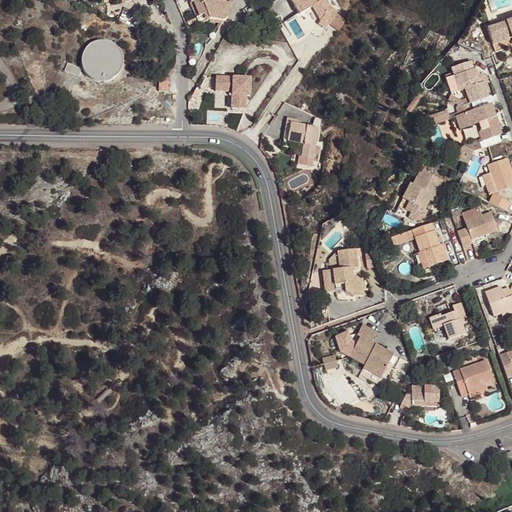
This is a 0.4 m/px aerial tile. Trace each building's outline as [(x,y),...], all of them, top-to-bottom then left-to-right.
[(189,0),(191,4),(193,3),(199,17),(206,14),(207,13),(208,11),(206,6),(210,4),(209,3),(209,2),(208,0),(189,0)] [(337,13),(330,8),(325,0),(291,0),(300,14),(312,7),(321,21),(318,25),(325,29),(337,13)] [(190,4),(196,18),(199,17),(193,3),(191,4),(190,4)] [(206,14),(209,20),(224,22),(228,17),(230,5),(209,3),(210,4),(206,6),(208,11),(207,13),(206,14)] [(206,14),(199,17),(196,18),(199,24),(209,20),(206,14)] [(194,20),(187,23),(189,28),(196,25),(194,20)] [(511,20),(487,30),(493,45),(511,38),(511,20)] [(105,43),(101,43),(97,43),(93,45),(89,48),(86,51),(84,54),(83,59),(83,63),(84,67),(85,71),(88,75),(91,77),(95,79),(99,81),(103,81),(107,80),(111,79),(115,76),(118,73),(120,69),(121,65),(121,61),(120,56),(119,53),(116,49),(113,46),(109,44),(105,43)] [(479,78),(475,69),(473,70),(470,62),(451,69),(452,73),(454,77),(459,92),(465,90),(470,104),(489,97),(483,82),(481,83),(479,78)] [(67,64),(65,71),(78,76),(81,69),(67,64)] [(169,92),(170,73),(159,72),(159,92),(169,92)] [(216,77),(215,92),(229,92),(232,93),(231,95),(231,108),(246,109),(247,96),(250,96),(251,79),(216,77)] [(459,92),(454,77),(445,80),(451,95),(459,92)] [(461,101),(461,100),(450,96),(447,101),(461,107),(467,105),(466,99),(461,101)] [(502,134),(491,104),(455,117),(460,131),(477,124),(480,132),(479,133),(482,142),(502,134)] [(438,120),(449,116),(447,111),(436,115),(438,120)] [(318,128),(298,124),(299,114),(286,112),(284,122),(284,123),(287,123),(290,124),(287,141),(304,144),(302,157),(313,159),(318,128)] [(479,141),(461,147),(456,159),(468,165),(474,152),(482,149),(479,141)] [(412,158),(404,154),(399,163),(408,167),(412,158)] [(511,187),(511,176),(506,159),(487,166),(490,174),(497,193),(499,192),(511,187)] [(415,186),(422,171),(417,169),(410,183),(415,186)] [(442,181),(422,171),(415,186),(410,183),(402,199),(403,200),(409,202),(405,210),(410,213),(418,217),(423,219),(428,211),(425,210),(429,201),(432,195),(435,197),(442,181)] [(497,193),(490,174),(482,177),(489,196),(492,195),(497,193)] [(499,198),(492,195),(488,203),(507,212),(511,203),(499,198)] [(409,202),(403,200),(398,209),(405,213),(405,210),(409,202)] [(463,215),(461,210),(451,214),(453,219),(463,215)] [(498,231),(491,212),(464,222),(467,228),(457,232),(462,247),(473,244),(471,240),(498,231)] [(418,217),(410,213),(408,218),(416,222),(418,217)] [(439,245),(431,224),(412,231),(415,239),(420,253),(421,252),(427,268),(447,261),(444,251),(442,245),(439,245)] [(415,239),(412,231),(390,238),(394,247),(415,239)] [(356,257),(352,258),(350,250),(337,252),(339,270),(322,272),(325,293),(336,292),(335,290),(335,286),(344,285),(345,293),(353,297),(361,297),(358,279),(353,276),(351,275),(351,269),(358,268),(356,257)] [(427,268),(421,252),(420,253),(417,254),(423,270),(427,268)] [(503,294),(501,290),(500,287),(484,293),(492,314),(493,315),(492,315),(493,318),(501,315),(501,314),(511,309),(511,285),(510,290),(509,292),(503,294)] [(468,323),(461,304),(452,306),(454,312),(441,317),(440,315),(429,318),(433,331),(443,328),(447,341),(466,335),(462,325),(468,323)] [(393,354),(371,342),(377,332),(362,325),(356,335),(360,337),(349,358),(364,366),(362,369),(381,379),(393,354)] [(511,351),(499,356),(507,378),(511,376),(511,351)] [(449,364),(446,353),(436,357),(440,368),(449,364)] [(334,355),(322,359),(323,365),(336,362),(336,361),(334,355)] [(494,383),(486,361),(452,372),(461,397),(469,395),(468,391),(485,385),(494,383)] [(338,368),(336,362),(323,365),(325,372),(338,368)] [(468,391),(469,395),(487,390),(485,385),(468,391)] [(439,387),(411,386),(411,396),(407,394),(401,405),(409,409),(411,407),(424,407),(424,404),(439,404),(439,387)]
